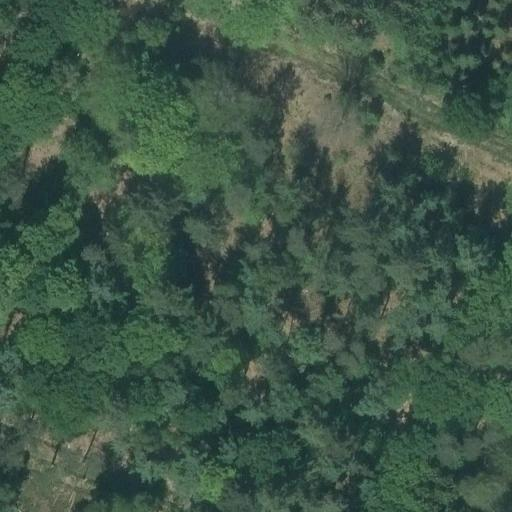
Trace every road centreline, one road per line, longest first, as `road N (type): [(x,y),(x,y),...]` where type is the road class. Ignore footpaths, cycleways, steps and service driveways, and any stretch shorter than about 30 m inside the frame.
road 1 (unclassified): [(0,436),(189,511)]
road 2 (unclassified): [(0,133),(73,0)]
